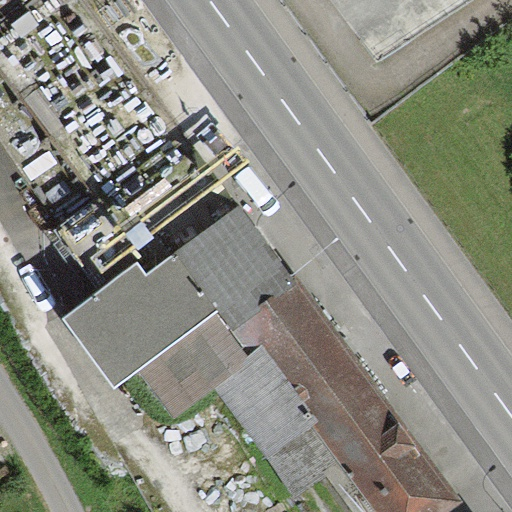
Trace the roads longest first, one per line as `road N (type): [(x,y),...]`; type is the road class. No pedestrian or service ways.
road 1 (primary): [(511,418),(209,0)]
road 2 (residential): [(0,393),(65,511)]
